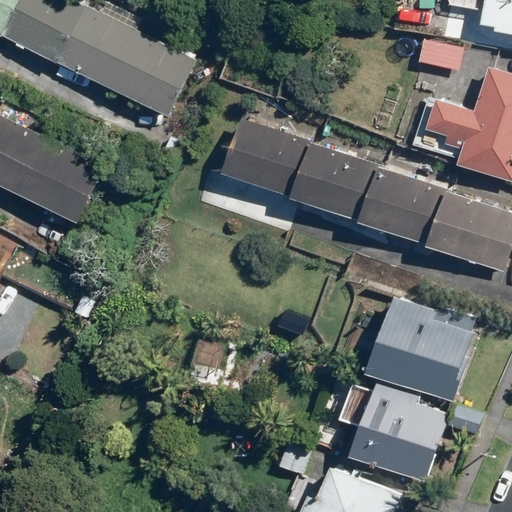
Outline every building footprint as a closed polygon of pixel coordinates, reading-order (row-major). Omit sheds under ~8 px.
[(89,0),(0,0),(0,28),(174,113),(202,54),(89,0)] [(511,0),(488,0),(485,20),(500,22),(499,26),(511,28),(511,0)] [(427,34),(422,59),(461,68),(466,43),(427,34)] [(442,96),(433,126),(452,131),(449,139),(466,146),(461,162),(511,177),(511,69),(492,64),(479,107),(442,96)] [(0,108),(0,178),(83,219),(111,160),(0,108)] [(511,207),(246,113),(226,169),(508,268),(511,256),(511,207)] [(397,289),(369,366),(458,397),(474,351),(470,349),(478,328),(440,315),(443,305),(397,289)] [(230,343),(202,335),(195,363),(223,370),(230,343)] [(382,374),(354,449),(429,478),(454,410),(422,398),(425,390),(382,374)] [(488,410),(461,401),(455,420),(482,428),(488,410)] [(291,438),(281,462),(306,472),(316,448),(291,438)] [(314,488),(302,511),(396,511),(407,489),(335,459),(323,491),(314,488)]
